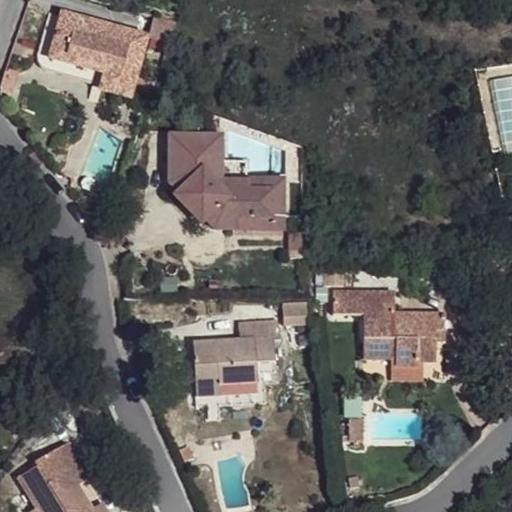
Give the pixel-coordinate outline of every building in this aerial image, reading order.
[(47,14),(38,45),(53,51),(49,58),(73,65),(71,68),(91,75),(86,85),(101,88),(98,96),(122,102),(141,40),(47,14)] [(53,51),(38,45),(34,60),(36,66),(41,72),(86,85),(91,75),(71,68),(73,65),(49,58),(53,51)] [(218,145),(171,142),(168,166),(166,168),(166,188),(170,189),(179,198),(176,202),(197,224),(200,220),(210,231),(210,234),(225,235),(225,223),(266,225),(267,201),(243,198),(242,189),(217,188),(217,167),(218,145)] [(242,168),(217,167),(217,188),(242,189),(243,198),(267,201),(266,225),(225,223),(225,235),(276,237),(278,188),(242,185),(242,168)] [(186,288),(126,289),(125,308),(187,306),(186,288)] [(396,296),(339,295),(337,318),(367,320),(366,362),(399,362),(400,368),(422,370),(423,367),(438,366),(441,342),(433,341),(433,333),(446,334),(447,319),(397,317),(396,296)] [(278,326),(239,329),(240,345),(195,350),(199,403),(222,401),(222,392),(259,386),(258,369),(275,366),(275,345),(278,345),(278,326)] [(445,373),(446,334),(433,333),(433,341),(441,342),(438,366),(423,367),(422,370),(400,368),(399,362),(366,362),(366,374),(384,376),(400,386),(409,385),(422,386),(440,382),(445,373)] [(276,375),(275,366),(258,369),(259,386),(222,392),(222,401),(199,403),(200,414),(223,411),(223,407),(267,403),(267,377),(276,375)] [(78,471),(68,453),(44,466),(54,485),(78,471)] [(87,487),(78,471),(54,485),(30,501),(35,511),(101,511),(101,509),(96,511),(90,511),(79,491),(87,487)]
